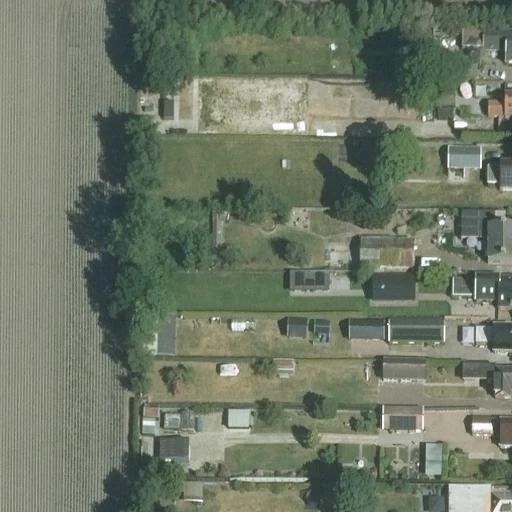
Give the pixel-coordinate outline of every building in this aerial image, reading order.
[(462,50),(483,50),(483,53),(506,53),(505,65),(511,65),(511,32),(488,32),(488,26),(463,25),(462,50)] [(188,38),(174,33),(170,45),(185,50),(188,38)] [(431,61),(431,82),(476,82),(477,62),(431,61)] [(505,120),(511,119),(511,96),(505,97),(505,105),(488,105),(488,119),(505,119),(505,120)] [(481,170),(481,150),(449,150),(448,150),(448,172),(481,172),(481,170)] [(500,192),(511,191),(511,165),(500,165),(500,170),(488,170),(488,186),(500,186),(500,192)] [(489,265),(511,265),(511,230),(495,230),(495,215),(462,215),(461,239),(489,240),(489,265)] [(360,244),(361,267),(414,266),(413,243),(360,244)] [(176,251),(155,252),(155,262),(176,261),(176,251)] [(303,294),(303,274),(290,274),(290,294),(303,294)] [(416,305),(416,278),(374,278),(374,305),(416,305)] [(511,311),(511,280),(499,280),(499,278),(476,278),(476,281),(453,281),(453,299),(476,299),(476,303),(498,304),(498,311),(511,311)] [(148,355),(180,356),(181,314),(149,313),(148,355)] [(306,341),(307,321),(288,321),(287,340),(306,341)] [(315,323),(314,337),(319,337),(318,347),(330,347),(331,324),(315,323)] [(445,323),(369,323),(369,340),(389,340),(389,345),(445,346),(445,323)] [(494,354),(511,354),(511,328),(494,328),(494,332),(477,332),(477,345),(494,345),(494,354)] [(383,382),(426,383),(426,363),(384,361),(383,382)] [(273,362),(273,374),(295,374),(295,363),(273,362)] [(510,394),(511,394),(511,371),(496,372),(496,368),(464,367),(464,382),(475,382),(475,379),(496,379),(495,400),(510,400),(510,394)] [(384,433),(424,433),(424,409),(384,409),(384,433)] [(229,412),(229,431),(249,431),(249,413),(229,412)] [(500,450),(511,449),(511,422),(501,423),(501,421),(473,421),(472,437),(500,438),(500,450)] [(159,442),(159,462),(189,462),(189,442),(159,442)] [(448,476),(448,445),(432,445),(432,476),(448,476)] [(145,466),(145,478),(156,479),(156,466),(145,466)] [(184,487),(184,500),(203,500),(203,487),(184,487)] [(325,488),(325,501),(343,501),(344,488),(325,488)] [(448,490),(448,511),(511,511),(511,495),(491,496),(491,491),(448,490)] [(174,511),(176,496),(152,494),(150,511),(174,511)]
